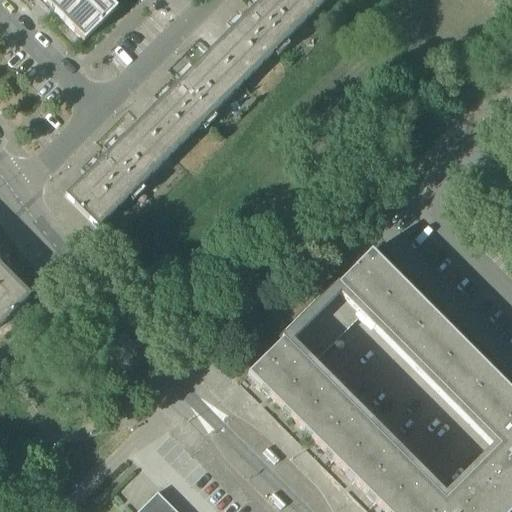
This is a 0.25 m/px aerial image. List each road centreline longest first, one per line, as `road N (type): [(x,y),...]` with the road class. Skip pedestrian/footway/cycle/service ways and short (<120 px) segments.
road 1 (residential): [(302,511),(183,392),(18,199)]
road 2 (residential): [(98,113),(214,0)]
road 3 (residential): [(98,113),(0,15)]
